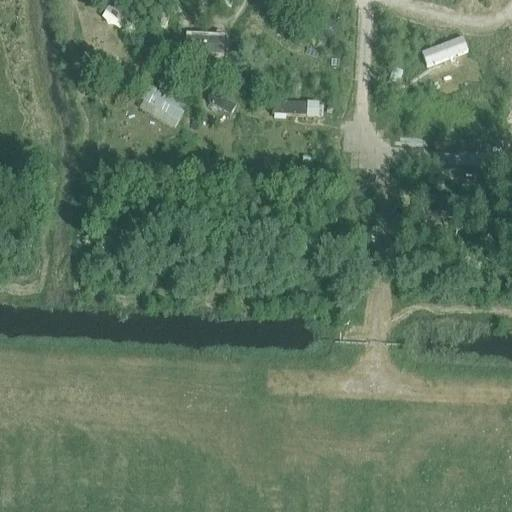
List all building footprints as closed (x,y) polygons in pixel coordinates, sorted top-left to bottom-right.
[(211,0),(228,10),(233,2),(230,0),(211,0)] [(224,39),(190,37),(186,37),(185,60),(222,63),(224,39)] [(187,110),(148,89),(140,103),(142,104),(138,111),(175,132),(187,110)] [(206,105),(229,119),(235,110),(212,96),(206,105)] [(272,106),(272,118),(306,119),(306,121),(319,121),(319,119),(322,119),(322,107),(318,107),(318,105),(306,105),(306,106),(272,106)] [(414,220),(479,223),(480,201),(415,198),(414,220)]
